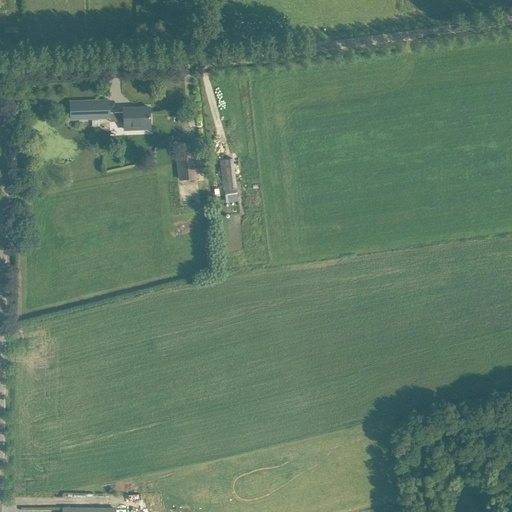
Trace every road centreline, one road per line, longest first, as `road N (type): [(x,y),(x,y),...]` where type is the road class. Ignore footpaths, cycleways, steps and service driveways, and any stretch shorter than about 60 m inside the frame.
road 1 (unclassified): [(511,19),(241,55),(0,66)]
road 2 (unclassified): [(0,305),(0,117)]
